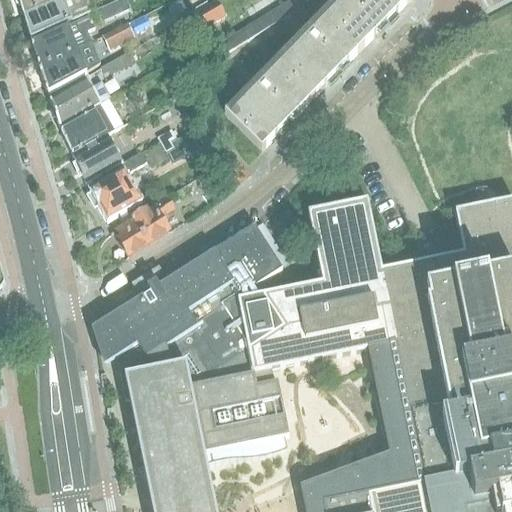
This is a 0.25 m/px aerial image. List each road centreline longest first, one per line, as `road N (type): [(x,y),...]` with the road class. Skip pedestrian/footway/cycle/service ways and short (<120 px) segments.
road 1 (residential): [(454,13),(375,77),(314,149),(220,236),(47,316)]
road 2 (secondary): [(71,511),(47,316)]
road 3 (secondary): [(47,316),(0,152)]
road 4 (unknown): [(351,105),(419,225)]
